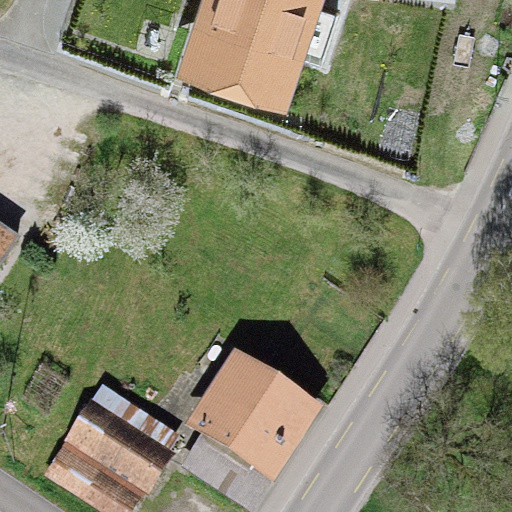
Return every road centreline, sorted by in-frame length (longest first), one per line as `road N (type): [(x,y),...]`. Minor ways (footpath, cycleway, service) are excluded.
road 1 (residential): [(494,232),(0,55)]
road 2 (residential): [(494,232),(323,511)]
